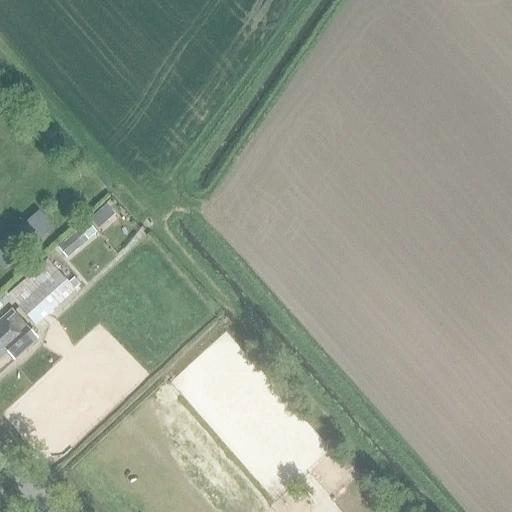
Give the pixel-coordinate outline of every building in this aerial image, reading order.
[(100,229),(117,214),(108,204),(91,219),(100,229)] [(67,257),(98,232),(89,222),(59,247),(67,257)] [(0,267),(4,272),(33,247),(19,230),(0,246),(0,267)] [(36,327),(76,292),(48,261),(9,297),(36,327)] [(0,361),(8,354),(14,362),(39,340),(13,310),(3,319),(0,322),(0,361)]
